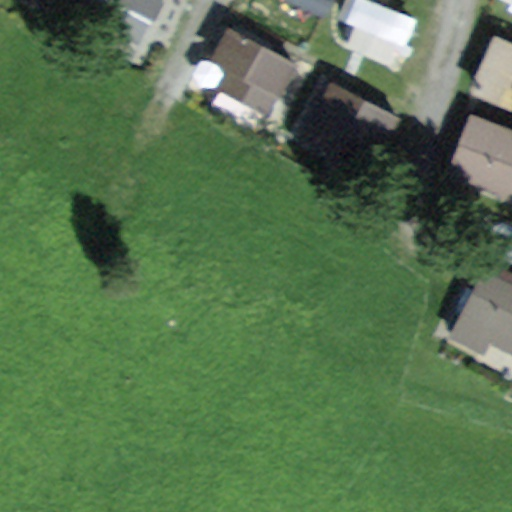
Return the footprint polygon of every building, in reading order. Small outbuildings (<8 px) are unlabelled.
[(75,0),(26,0),(64,21),(75,0)] [(165,0),(87,0),(77,19),(137,52),(165,0)] [(311,75),(232,29),(196,90),(275,136),(311,75)] [(511,43),(499,37),(473,91),(511,109),(511,43)] [(408,121),(332,79),(297,141),(373,183),(408,121)] [(511,134),(474,119),(448,184),(511,209),(511,134)] [(511,284),(487,270),(447,341),(511,377),(511,284)]
